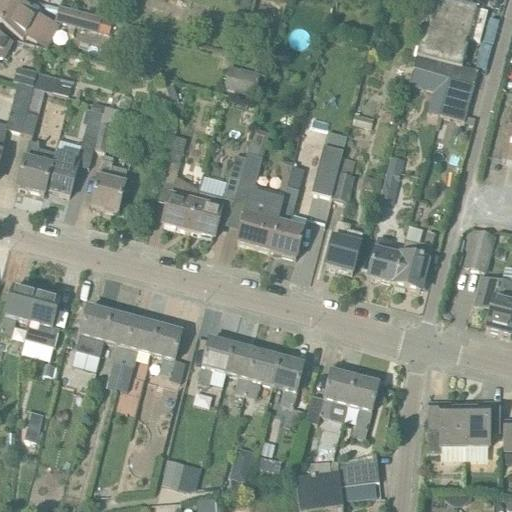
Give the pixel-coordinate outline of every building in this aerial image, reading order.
[(47,23),(3,0),(0,0),(0,30),(23,43),(25,39),(36,44),(35,45),(37,46),(37,44),(47,25),(48,24),(47,23)] [(247,17),(251,0),(241,0),(238,14),(247,17)] [(450,80),(475,87),(478,75),(462,71),(477,12),(444,3),(445,0),(431,0),(432,0),(414,71),(450,80)] [(97,36),(101,22),(60,11),(56,25),(97,36)] [(469,42),(480,45),(487,15),(477,13),(476,15),(469,42)] [(0,60),(3,63),(11,48),(0,41),(0,60)] [(152,62),(130,57),(127,72),(148,77),(152,62)] [(32,91),(44,94),(51,96),(55,81),(16,71),(12,86),(16,87),(32,91)] [(260,78),(240,73),(239,75),(234,95),(254,101),(260,78)] [(448,122),(465,127),(467,121),(475,87),(450,80),(439,120),(448,122)] [(32,91),(16,87),(4,132),(7,133),(21,137),(32,91)] [(176,103),(172,89),(166,91),(170,105),(176,103)] [(44,94),(32,91),(21,137),(32,140),(44,94)] [(100,131),(105,111),(93,108),(91,115),(86,113),(82,127),(100,131)] [(96,143),(94,153),(106,156),(117,114),(105,111),(100,131),(96,143)] [(511,114),(501,165),(511,167),(511,114)] [(465,127),(474,129),(476,123),(467,121),(465,127)] [(235,159),(223,202),(235,205),(241,183),(255,187),(268,137),(253,133),(246,162),(235,159)] [(53,166),(45,195),(70,201),(78,169),(89,172),(94,153),(96,143),(84,140),(78,160),(56,155),(53,166)] [(175,187),(181,166),(187,144),(175,140),(172,150),(169,163),(164,184),(175,187)] [(45,195),(53,166),(36,162),(40,148),(29,145),(17,193),(44,200),(45,195)] [(324,151),(312,197),(332,202),(343,160),(344,156),(324,151)] [(117,218),(129,173),(113,169),(114,163),(103,160),(90,211),(117,218)] [(356,164),(343,160),(332,202),(348,206),(350,199),(357,201),(362,182),(352,180),(356,164)] [(383,194),(396,197),(404,164),(391,161),(383,194)] [(290,174),(292,167),(281,164),(279,165),(282,182),(275,204),(250,197),(245,217),(237,248),(268,257),(290,174)] [(268,257),(296,264),(306,224),(292,220),(303,177),(290,174),(268,257)] [(199,196),(197,204),(188,236),(213,243),(222,210),(221,210),(223,202),(199,196)] [(188,236),(197,204),(171,197),(163,230),(188,236)] [(352,278),(362,239),(345,235),(347,229),(336,226),(325,272),(352,278)] [(486,278),(496,240),(474,234),(464,272),(486,278)] [(401,261),(393,288),(393,289),(420,296),(428,266),(432,250),(405,244),(401,261)] [(393,288),(401,261),(387,257),(389,248),(379,246),(377,256),(375,255),(368,282),(393,288)] [(510,341),(511,334),(511,290),(482,283),(475,310),(491,314),(485,334),(510,341)] [(15,323),(29,327),(36,298),(12,292),(0,336),(11,338),(15,323)] [(36,298),(29,327),(30,327),(25,344),(55,353),(60,333),(53,331),(60,304),(36,298)] [(101,360),(104,346),(112,318),(87,311),(76,353),(101,360)] [(112,318),(104,346),(117,350),(106,391),(115,394),(122,368),(123,368),(135,324),(112,318)] [(135,324),(123,368),(117,392),(126,394),(132,370),(136,355),(150,358),(158,330),(135,324)] [(158,330),(150,358),(164,362),(160,377),(170,380),(169,384),(179,387),(184,366),(175,363),(182,336),(158,330)] [(213,375),(226,378),(233,350),(209,344),(202,371),(198,387),(209,390),(213,375)] [(233,350),(226,378),(239,382),(235,397),(245,400),(256,356),(233,350)] [(256,356),(245,400),(254,402),(259,386),(272,390),(279,362),(256,356)] [(279,362),(272,390),(285,394),(281,409),(292,412),(304,369),(279,362)] [(52,381),(54,371),(44,368),(42,379),(52,381)] [(335,407),(348,410),(355,383),(330,376),(323,404),(311,401),(305,426),(317,429),(319,420),(330,423),(335,407)] [(355,383),(348,410),(362,414),(354,442),(364,444),(379,389),(355,383)] [(441,452),(464,452),(464,414),(451,414),(451,407),(428,408),(428,435),(426,435),(426,459),(441,459),(441,452)] [(478,414),(464,414),(464,452),(487,452),(487,436),(499,436),(499,407),(478,407),(478,414)] [(511,424),(503,425),(503,455),(511,455),(511,424)] [(38,434),(26,431),(23,443),(35,446),(38,434)] [(5,451),(15,451),(15,437),(5,437),(5,451)] [(511,457),(501,458),(501,468),(511,468),(511,457)] [(338,476),(340,491),(379,487),(377,468),(377,458),(338,467),(338,472),(338,476)] [(277,477),(279,466),(255,462),(253,477),(268,480),(268,476),(277,477)] [(183,469),(168,465),(161,488),(177,492),(183,469)] [(330,473),(330,477),(338,476),(338,472),(338,467),(332,465),(330,473)] [(244,486),(248,471),(240,469),(231,475),(229,482),(244,486)] [(331,511),(342,511),(340,491),(338,476),(330,477),(308,479),(296,480),(298,511),(331,511)] [(453,508),(457,508),(458,498),(447,497),(447,502),(453,508)] [(469,499),(458,498),(457,508),(461,509),(469,503),(469,499)]
